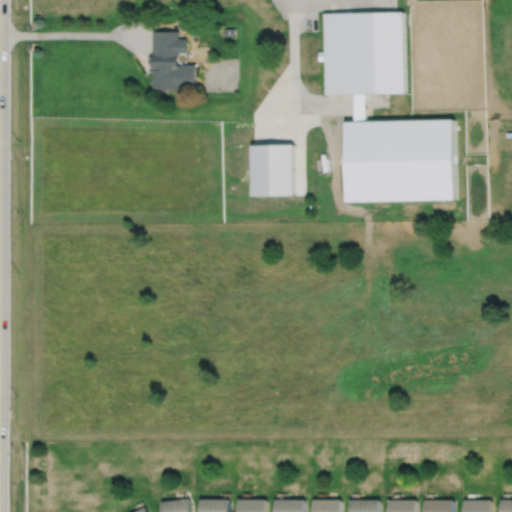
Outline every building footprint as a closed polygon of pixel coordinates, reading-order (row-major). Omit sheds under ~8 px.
[(325,12),(326,51),(319,51),(320,60),(327,60),(327,94),(356,93),(366,93),(407,92),(405,10),(325,12)] [(155,31),(155,54),(154,54),(154,68),(153,68),(153,73),(155,73),(155,89),(197,89),(197,64),(181,64),(181,62),(180,62),(180,52),(188,52),(188,50),(189,50),(189,41),(188,41),(188,38),(180,38),(180,31),(155,31)] [(347,118),(349,201),(457,199),(456,116),(347,118)] [(253,142),(254,195),(296,194),(295,141),(253,142)] [(164,501),(165,511),(194,511),(192,497),(164,501)] [(203,499),(203,511),(233,511),(233,499),(203,499)] [(241,499),(241,511),(267,511),(267,499),(241,499)] [(277,499),(276,511),(306,511),(306,499),(277,499)] [(315,499),(314,511),(343,511),(343,499),(315,499)] [(352,499),(352,511),(382,511),(382,499),(352,499)] [(389,499),(389,511),(418,511),(418,499),(389,499)] [(426,499),(426,511),(455,511),(455,499),(426,499)] [(465,499),(465,511),(493,511),(493,499),(465,499)] [(511,511),(511,499),(503,499),(502,511),(511,511)]
